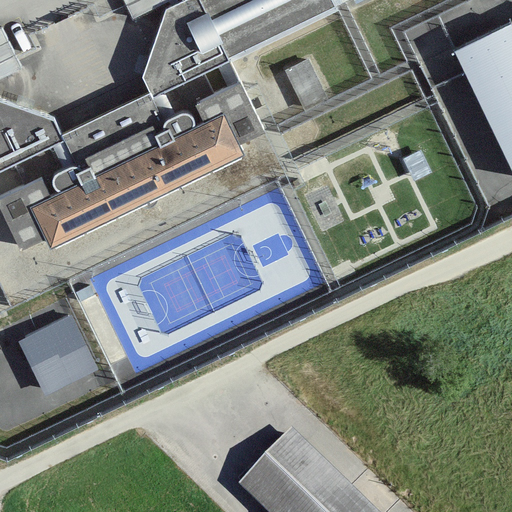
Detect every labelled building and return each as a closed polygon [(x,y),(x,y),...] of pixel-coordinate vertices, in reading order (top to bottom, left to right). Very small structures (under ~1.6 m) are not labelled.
[(0,166),(14,160),(25,183),(0,194),(0,200),(20,242),(46,230),(52,241),(136,201),(140,205),(146,207),(151,205),(157,199),(157,191),(244,149),(239,139),(264,127),(229,56),(337,4),(345,0),(179,0),(166,7),(143,71),(151,89),(61,132),(53,116),(0,96),(0,166)] [(127,0),(128,2),(134,13),(161,0),(127,0)] [(511,0),(436,0),(401,14),(436,103),(469,90),(450,41),(511,17),(511,6),(511,4),(511,3),(511,0)] [(511,21),(456,48),(466,71),(511,165),(511,21)] [(1,29),(0,28),(0,73),(18,65),(14,57),(1,29)] [(308,58),(286,68),(304,107),(326,97),(308,58)] [(69,314),(20,339),(46,390),(95,365),(69,314)] [(374,511),(292,433),(241,485),(268,511),(374,511)]
